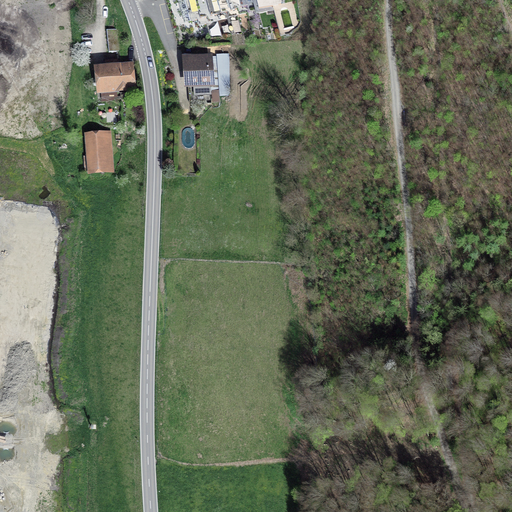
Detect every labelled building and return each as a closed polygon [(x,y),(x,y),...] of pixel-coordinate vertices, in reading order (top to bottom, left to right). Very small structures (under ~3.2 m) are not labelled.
[(177,0),(178,2),(185,0),(191,22),(197,20),(199,26),(208,23),(207,17),(200,19),(195,0),(177,0)] [(207,17),(208,23),(219,21),(217,15),(210,16),(206,0),(195,0),(200,19),(207,17)] [(217,15),(219,21),(229,18),(227,12),(220,13),(216,0),(206,0),(210,16),(217,15)] [(227,12),(229,18),(239,15),(237,9),(230,11),(227,0),(216,0),(220,13),(227,12)] [(227,0),(230,11),(237,9),(239,15),(249,13),(247,6),(241,8),(238,0),(227,0)] [(238,0),(241,8),(247,6),(249,13),(259,10),(257,4),(253,5),(251,0),(238,0)] [(256,0),(257,4),(259,10),(281,4),(281,0),(256,0)] [(121,28),(106,30),(108,52),(123,51),(121,28)] [(218,57),(187,60),(191,105),(211,103),(211,91),(220,91),(218,57)] [(228,57),(218,57),(220,91),(221,93),(230,93),(228,57)] [(129,68),(98,71),(100,91),(131,87),(129,68)] [(111,134),(89,136),(91,156),(87,156),(88,172),(113,170),(111,134)]
